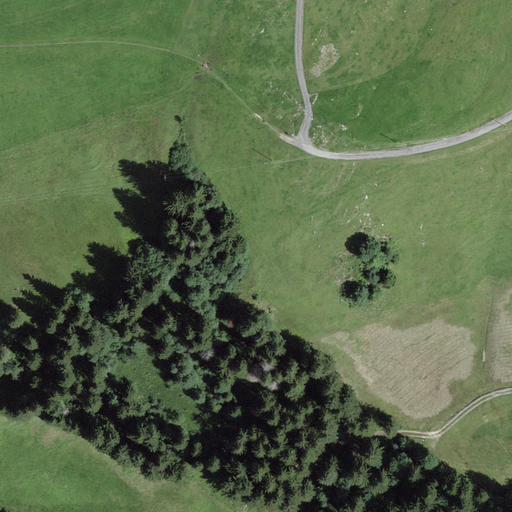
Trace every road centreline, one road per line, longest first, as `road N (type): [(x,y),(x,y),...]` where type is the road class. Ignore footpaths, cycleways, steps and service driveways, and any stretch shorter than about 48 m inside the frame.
road 1 (track): [(511,393),(486,400),(440,435),(371,451),(315,511)]
road 2 (track): [(308,147),(345,157),(404,153),(467,138),(511,113)]
road 3 (track): [(300,0),(307,115),(299,143)]
